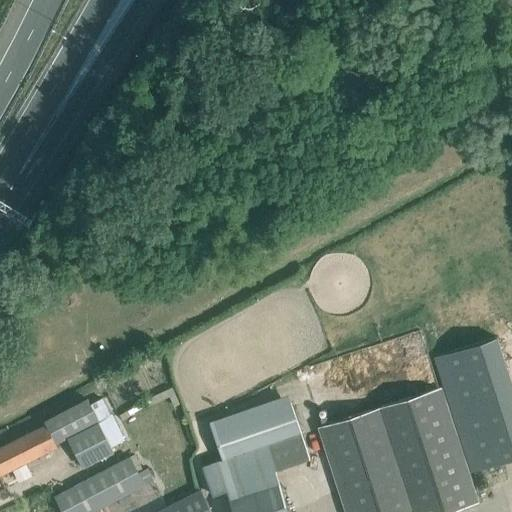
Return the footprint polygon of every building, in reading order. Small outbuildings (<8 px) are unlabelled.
[(493,337),(431,357),(468,472),(511,457),(511,396),(500,360),(493,337)] [(439,402),(435,388),(318,426),(345,511),(445,511),(472,503),(439,402)] [(44,421),(46,425),(0,448),(0,487),(4,486),(0,478),(0,475),(57,446),(56,443),(66,438),(81,466),(112,450),(111,446),(126,439),(113,412),(111,413),(103,397),(101,398),(97,391),(88,396),(89,398),(44,421)] [(289,511),(276,468),(310,458),(303,433),(305,432),(293,394),(213,420),(225,458),(204,464),(214,493),(228,489),(235,511),(289,511)] [(147,467),(139,472),(131,456),(55,496),(63,511),(91,511),(95,510),(95,511),(110,511),(106,504),(153,479),(147,467)] [(213,511),(201,489),(156,511),(213,511)]
